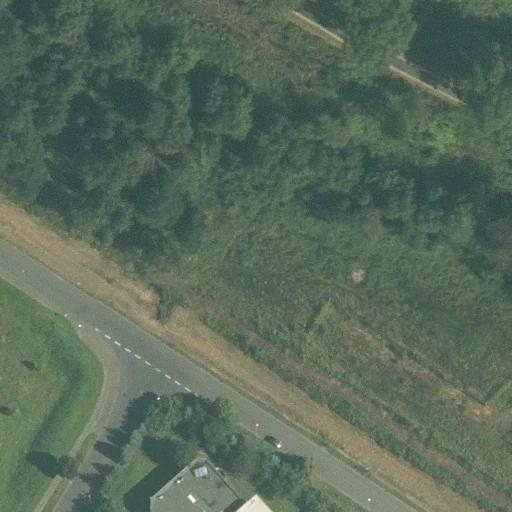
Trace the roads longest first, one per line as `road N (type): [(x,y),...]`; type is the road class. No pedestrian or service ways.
road 1 (unclassified): [(376,511),(155,369)]
road 2 (unclassified): [(155,369),(0,263)]
road 3 (unclassified): [(155,369),(65,511)]
